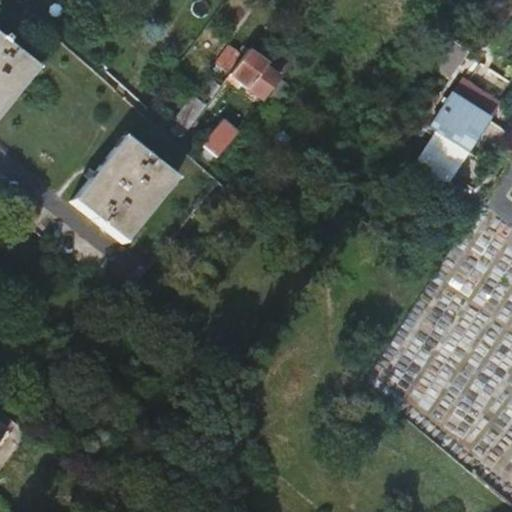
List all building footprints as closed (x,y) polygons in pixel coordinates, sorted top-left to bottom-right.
[(511,0),(510,0),(477,45),(488,53),(511,20),(511,0)] [(0,37),(0,118),(40,69),(0,37)] [(448,38),(428,65),(450,82),(470,55),(448,38)] [(231,69),(241,54),(227,46),(218,61),(231,69)] [(268,60),(278,72),(294,60),(284,47),(268,60)] [(248,53),(225,83),(236,91),(240,87),(262,103),(278,81),(264,72),(267,68),(248,53)] [(406,176),(439,197),(499,105),(457,78),(449,90),(456,94),(450,103),(443,98),(425,122),(436,130),(406,176)] [(200,153),(204,156),(201,160),(209,167),(213,163),(215,164),(225,149),(207,136),(197,150),(200,153)] [(126,138),(73,203),(126,245),(178,180),(126,138)] [(442,215),(434,228),(447,236),(455,225),(442,215)] [(3,338),(50,376),(57,367),(10,329),(3,338)]
